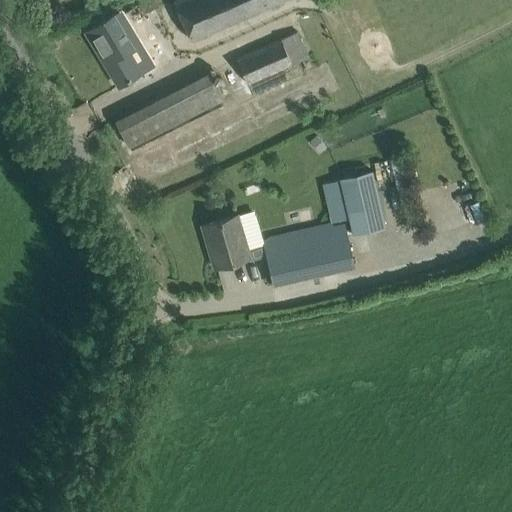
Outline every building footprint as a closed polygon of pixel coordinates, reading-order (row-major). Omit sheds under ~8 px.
[(173,0),(192,41),(284,0),(173,0)] [(118,86),(140,73),(139,72),(151,66),(137,44),(132,47),(113,15),(85,32),(118,86)] [(246,85),(304,60),(295,38),(237,63),(246,85)] [(115,120),(129,147),(225,97),(212,71),(115,120)] [(316,135),(310,140),(321,152),(327,147),(316,135)] [(353,233),(384,226),(372,171),(340,178),(353,233)] [(249,258),(250,261),(267,256),(254,210),(237,215),(202,226),(214,268),(249,258)] [(343,227),(265,245),(274,284),(352,266),(343,227)]
